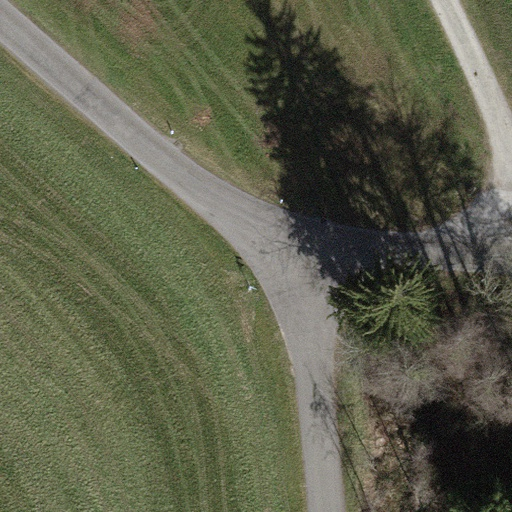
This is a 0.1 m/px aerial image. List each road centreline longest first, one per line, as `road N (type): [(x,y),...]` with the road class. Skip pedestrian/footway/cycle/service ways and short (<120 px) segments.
road 1 (unclassified): [(277,249),(0,20)]
road 2 (unclassified): [(277,249),(311,368),(327,511)]
road 3 (unclassified): [(511,258),(277,249)]
road 4 (track): [(511,149),(443,0)]
